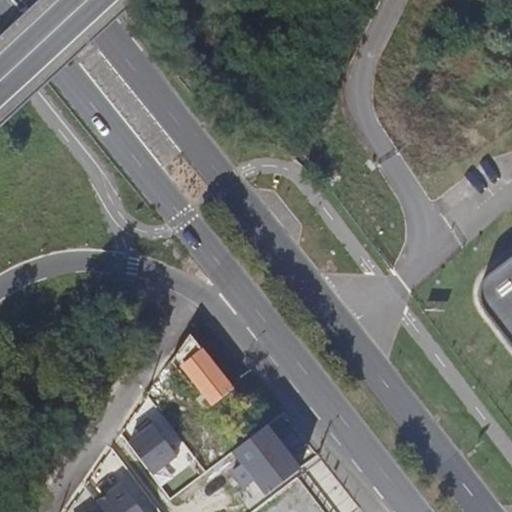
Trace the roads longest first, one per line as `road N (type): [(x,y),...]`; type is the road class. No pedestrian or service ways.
road 1 (primary): [(484,511),(75,0)]
road 2 (primary): [(10,0),(266,323)]
road 3 (residential): [(44,511),(202,293)]
road 4 (primary): [(266,323),(412,511)]
road 5 (primary): [(0,286),(26,271),(93,262),(151,271),(202,293)]
